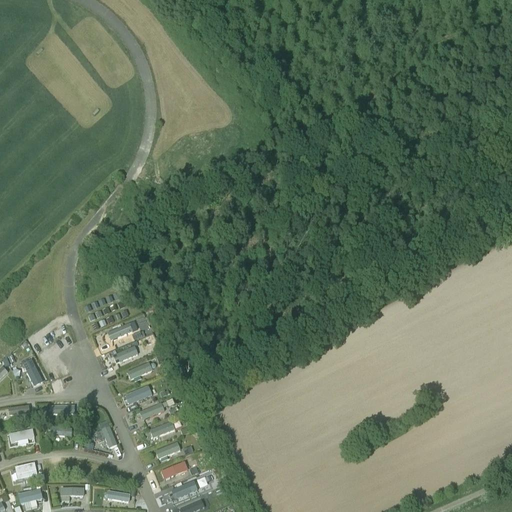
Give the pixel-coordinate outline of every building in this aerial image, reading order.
[(109,342),(137,331),(134,323),(106,334),(109,342)] [(133,342),(144,337),(141,332),(131,337),(133,342)] [(115,366),(137,355),(133,347),(111,358),(115,366)] [(31,388),(41,384),(31,360),(21,364),(31,388)] [(125,374),(129,382),(151,372),(147,364),(125,374)] [(125,407),(151,397),(147,387),(121,397),(125,407)] [(160,404),(137,413),(140,421),(163,412),(160,404)] [(73,417),(73,408),(66,408),(66,405),(46,406),(47,419),(73,417)] [(28,407),(1,410),(3,420),(29,416),(28,407)] [(173,433),(171,424),(148,430),(151,439),(173,433)] [(48,437),(71,437),(71,428),(48,428),(48,437)] [(95,432),(98,442),(104,440),(107,450),(115,447),(109,428),(95,432)] [(9,448),(34,445),(32,432),(7,434),(9,448)] [(156,460),(179,453),(177,445),(154,451),(156,460)] [(190,448),(183,450),(185,457),(192,454),(190,448)] [(12,483),(36,478),(33,464),(9,470),(12,483)] [(159,473),(161,481),(187,473),(184,464),(159,473)] [(209,472),(194,476),(198,489),(213,484),(209,472)] [(172,501),(196,494),(193,483),(169,491),(172,501)] [(59,490),(59,498),(83,498),(82,489),(59,490)] [(18,506),(41,501),(39,490),(16,495),(18,506)] [(106,493),(106,502),(128,503),(128,494),(106,493)] [(205,498),(174,511),(202,511),(210,509),(205,498)]
